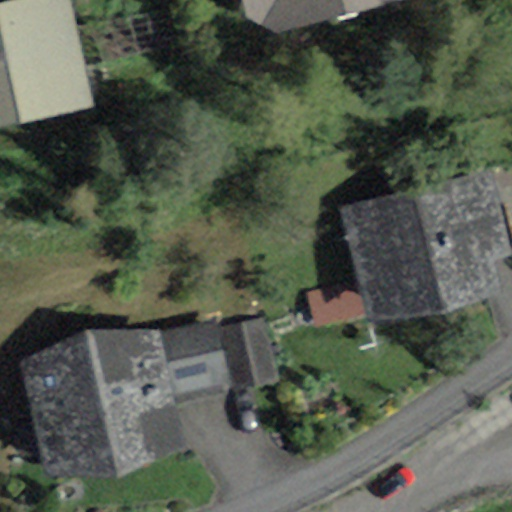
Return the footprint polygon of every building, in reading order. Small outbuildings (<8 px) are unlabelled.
[(269,0),(271,6),(292,0),(307,0),(309,9),(325,5),(326,9),(339,17),(355,12),(361,0),(269,0)] [(0,107),(75,92),(56,3),(0,15),(0,107)] [(496,179),(354,214),(378,311),(485,285),(476,251),(511,242),(496,179)] [(223,328),(235,383),(273,375),(261,320),(223,328)] [(67,345),(70,358),(32,366),(54,463),(171,438),(162,399),(223,386),(210,327),(98,351),(95,339),(67,345)]
